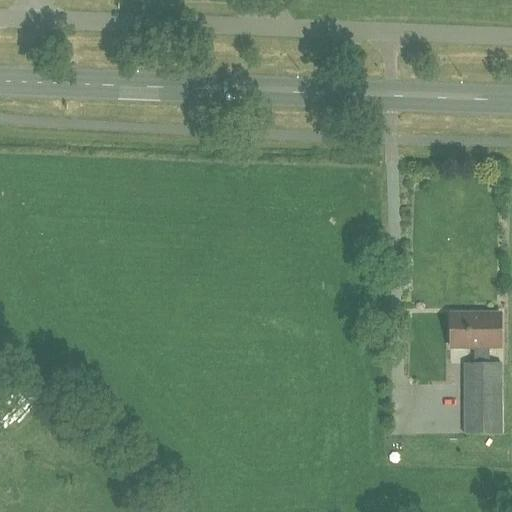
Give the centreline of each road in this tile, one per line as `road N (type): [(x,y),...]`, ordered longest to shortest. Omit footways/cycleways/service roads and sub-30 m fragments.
road 1 (tertiary): [(390,97),(0,83)]
road 2 (unclassified): [(390,34),(0,20)]
road 3 (tertiary): [(511,102),(390,97)]
road 4 (unclassified): [(511,39),(390,34)]
